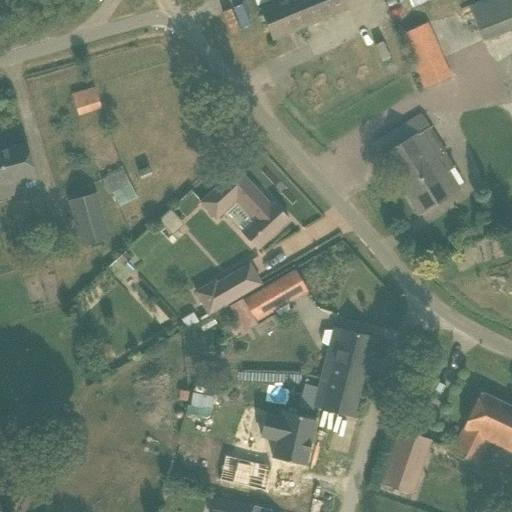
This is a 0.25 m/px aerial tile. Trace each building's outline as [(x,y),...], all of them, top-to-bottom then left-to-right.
[(254,0),(245,0),(241,1),(247,16),(259,11),(254,0)] [(260,10),(272,40),(301,29),(289,0),(278,0),(279,2),(260,10)] [(289,0),(301,29),(348,10),(344,0),(289,0)] [(408,0),(412,8),(432,0),(408,0)] [(511,0),(487,0),(469,7),(482,41),(511,29),(511,0)] [(427,23),(398,36),(422,91),(451,78),(427,23)] [(71,95),(77,115),(101,107),(95,88),(71,95)] [(375,143),(420,214),(459,190),(448,173),(455,169),(420,114),(375,143)] [(27,144),(0,151),(0,199),(25,192),(21,180),(36,176),(27,144)] [(221,185),(201,203),(216,219),(236,201),(255,222),(242,234),(257,250),(289,220),(274,204),(271,207),(234,167),(218,182),(221,185)] [(148,168),(138,172),(141,180),(151,176),(148,168)] [(101,179),(108,195),(130,185),(123,169),(101,179)] [(99,206),(73,213),(82,247),(108,240),(99,206)] [(178,218),(171,210),(158,221),(166,230),(168,227),(178,218)] [(215,282),(197,293),(208,313),(259,283),(249,266),(216,285),(215,282)] [(243,301),(261,331),(293,313),(287,303),(307,291),(295,271),(243,301)] [(321,379),(359,388),(372,338),(333,328),(333,331),(323,331),(320,342),(329,346),(321,379)] [(217,348),(215,353),(217,358),(222,360),(226,357),(227,353),(226,349),(221,347),(217,348)] [(314,407),(352,416),(359,388),(321,379),(314,407)] [(240,392),(220,395),(222,407),(242,403),(240,392)] [(511,408),(480,393),(452,452),(477,464),(489,441),(511,452),(511,408)] [(266,415),(261,437),(276,440),(272,458),(305,466),(316,421),(283,413),(281,419),(266,415)] [(380,484),(413,495),(432,440),(399,429),(380,484)] [(211,511),(248,511),(249,508),(214,500),(211,511)]
